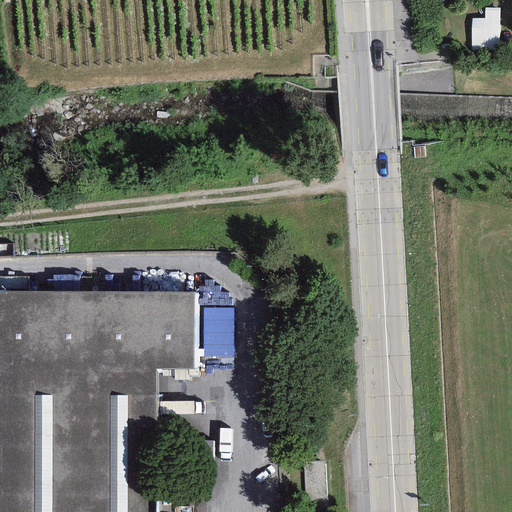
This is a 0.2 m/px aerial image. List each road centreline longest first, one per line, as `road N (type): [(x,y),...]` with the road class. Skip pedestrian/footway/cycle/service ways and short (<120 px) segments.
road 1 (primary): [(401,511),(365,0)]
road 2 (track): [(377,183),(0,216)]
